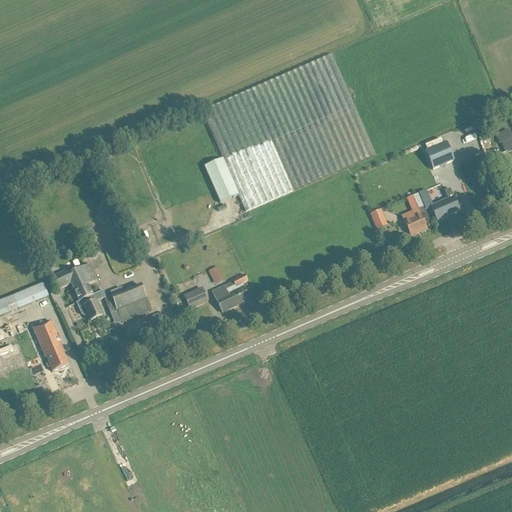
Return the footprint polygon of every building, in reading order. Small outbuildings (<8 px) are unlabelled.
[(376,156),(331,55),(202,112),(247,212),(376,156)] [(485,119),(475,122),(479,134),(489,130),(485,119)] [(440,139),(425,146),(427,150),(442,144),(440,139)] [(511,139),(501,143),(505,154),(507,153),(511,151),(511,139)] [(447,143),(425,152),(433,170),(454,161),(447,143)] [(511,171),(508,162),(510,161),(507,153),(505,154),(496,157),(501,170),(498,171),(505,191),(511,188),(511,174),(511,171)] [(238,195),(223,159),(205,167),(220,203),(238,195)] [(428,173),(430,183),(440,181),(438,171),(428,173)] [(459,210),(455,202),(450,189),(445,192),(448,200),(431,208),(433,211),(437,221),(459,210)] [(430,222),(428,216),(418,194),(412,197),(420,215),(411,219),(410,216),(403,220),(410,237),(427,229),(425,224),(430,222)] [(369,215),(377,231),(389,225),(381,209),(369,215)] [(71,285),(79,302),(93,296),(88,286),(97,281),(90,265),(73,273),(71,270),(54,278),(60,290),(71,285)] [(216,284),(225,280),(218,266),(209,271),(216,284)] [(249,300),(241,285),(247,282),(245,276),(233,282),(234,283),(213,293),(223,313),(249,300)] [(0,318),(49,298),(43,284),(0,302),(0,318)] [(146,300),(141,286),(112,298),(116,308),(109,311),(111,314),(117,311),(146,300)] [(208,302),(203,289),(186,296),(191,310),(208,302)] [(93,296),(79,302),(77,303),(82,315),(86,317),(88,316),(91,322),(102,317),(96,302),(105,298),(105,299),(106,299),(103,291),(93,296)] [(63,351),(59,342),(51,322),(33,330),(46,359),(46,358),(52,372),(68,366),(62,352),(63,351)] [(11,346),(0,349),(0,350),(1,355),(13,350),(11,346)] [(122,443),(115,446),(123,469),(131,466),(122,443)]
